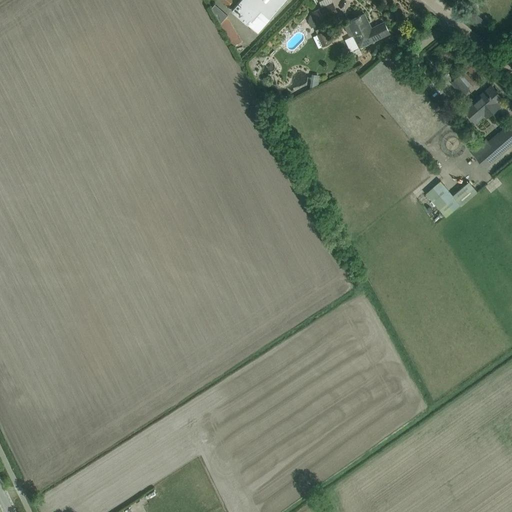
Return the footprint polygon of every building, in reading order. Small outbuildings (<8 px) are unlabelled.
[(232,9),(238,1),(236,0),(220,0),(231,9),(232,9)] [(232,9),(231,9),(258,32),(286,0),(239,0),(238,1),(232,9)] [(332,2),(312,12),(318,23),(338,13),(332,2)] [(482,18),(472,10),(467,16),(477,24),(482,18)] [(360,14),(358,15),(358,16),(347,22),(345,23),(345,26),(349,33),(351,35),(353,35),(359,47),(380,37),(389,32),(384,22),(371,28),(364,13),(360,15),(360,14)] [(326,30),(317,35),(322,46),(331,42),(326,30)] [(483,61),(478,65),(484,70),(488,66),(483,61)] [(459,77),(451,83),(462,96),(469,89),(459,77)] [(492,85),(484,92),(465,108),(475,121),(484,114),(486,117),(489,114),(497,108),(494,105),(502,98),(492,85)] [(511,127),(509,124),(489,142),(485,138),(471,151),(485,167),(511,143),(511,127)] [(440,180),(426,193),(430,198),(446,216),(461,204),(476,191),(467,182),(452,194),(445,185),(440,180)]
